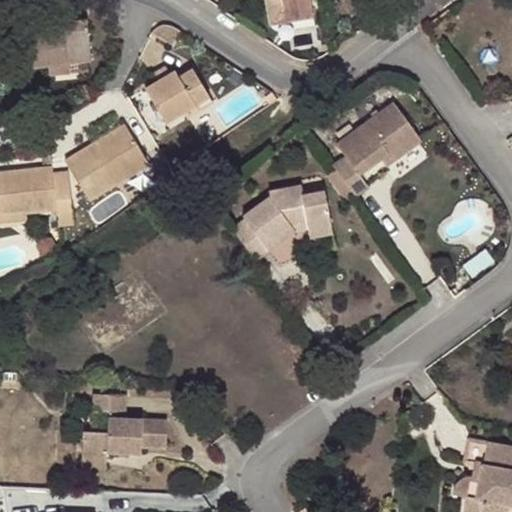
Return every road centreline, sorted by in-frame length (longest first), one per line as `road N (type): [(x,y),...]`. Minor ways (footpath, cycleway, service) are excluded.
road 1 (residential): [(511,279),(291,439),(270,464),(270,511)]
road 2 (residential): [(157,0),(306,80),(326,77),(392,27)]
road 3 (unknown): [(145,0),(118,66),(49,123),(13,134)]
road 4 (residential): [(392,27),(511,182)]
